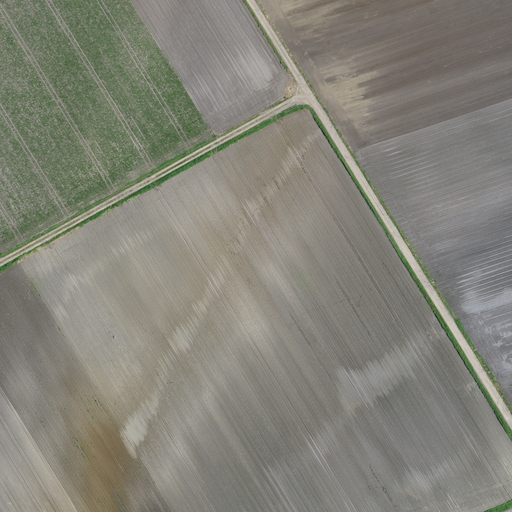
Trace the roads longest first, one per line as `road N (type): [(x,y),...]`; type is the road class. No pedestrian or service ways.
road 1 (track): [(250,0),(511,421)]
road 2 (track): [(0,263),(307,94)]
